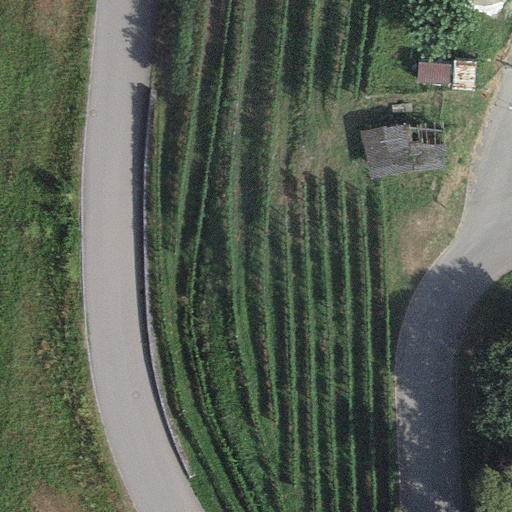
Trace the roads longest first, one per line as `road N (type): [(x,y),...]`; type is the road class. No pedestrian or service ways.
road 1 (unclassified): [(163,511),(121,402),(112,328),(121,0)]
road 2 (unclassified): [(511,221),(436,321),(431,511)]
